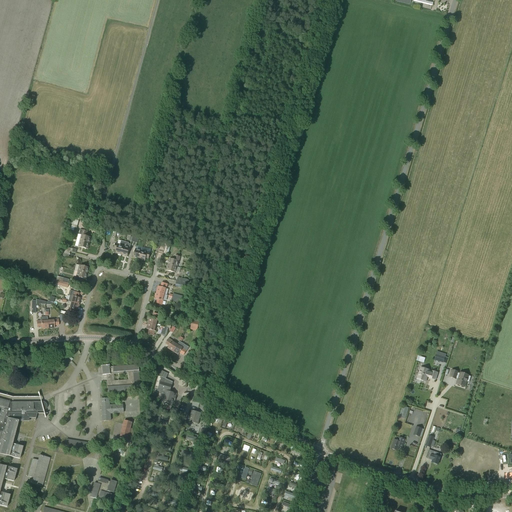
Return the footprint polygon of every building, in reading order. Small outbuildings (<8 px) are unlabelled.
[(90,243),(91,237),(86,236),(88,232),(80,230),(79,235),(81,235),(80,241),(90,243)] [(88,249),(90,243),(80,241),(78,247),(88,249)] [(121,255),(125,242),(121,241),(120,244),(116,243),(114,249),(116,250),(115,253),(121,255)] [(130,247),(131,244),(129,244),(129,243),(125,242),(121,255),(127,257),(130,247)] [(160,243),(158,249),(161,250),(167,252),(168,246),(167,245),(160,243)] [(142,247),(136,246),(133,258),(139,260),(142,247)] [(142,247),(139,260),(145,261),(146,258),(149,259),(151,252),(151,250),(151,249),(142,247)] [(178,267),(181,257),(175,255),(174,260),(170,259),(168,265),(178,267)] [(87,274),(88,268),(79,265),(77,271),(87,274)] [(176,273),(178,267),(168,265),(166,271),(176,273)] [(85,279),(87,274),(77,271),(75,277),(85,279)] [(177,281),(177,282),(188,285),(188,286),(193,287),(194,282),(189,281),(189,280),(184,279),(178,278),(177,281)] [(167,289),(168,284),(162,282),(161,287),(158,286),(157,292),(164,295),(166,289),(167,289)] [(69,296),(68,302),(71,302),(78,304),(80,298),(78,298),(79,293),(69,291),(68,296),(69,296)] [(162,305),(164,301),(163,300),(164,295),(157,292),(155,298),(157,299),(156,303),(162,305)] [(69,308),(67,313),(73,314),(74,310),(77,311),(78,304),(71,302),(69,308)] [(159,319),(160,315),(154,313),(153,318),(150,317),(148,323),(156,325),(158,319),(159,319)] [(41,320),(37,321),(37,327),(42,327),(42,329),(48,329),(48,320),(47,317),(40,317),(41,320)] [(54,320),(48,320),(48,329),(54,328),(54,326),(59,325),(58,319),(54,319),(54,320)] [(154,336),(155,331),(156,325),(148,323),(147,329),(149,330),(148,334),(154,336)] [(165,337),(167,334),(168,328),(161,326),(160,328),(162,329),(161,335),(165,337)] [(173,352),(178,345),(172,341),(169,338),(165,344),(169,346),(168,348),(173,352)] [(183,348),(178,345),(173,352),(179,355),(180,353),(184,355),(187,350),(183,347),(183,348)] [(437,351),(434,360),(443,363),(446,354),(437,351)] [(113,367),(110,368),(110,365),(104,365),(102,365),(103,375),(107,375),(107,378),(107,382),(107,387),(108,393),(133,391),(133,390),(135,390),(135,391),(141,390),(139,372),(137,372),(137,371),(139,371),(138,365),(113,367)] [(438,373),(432,371),(429,370),(421,368),(419,373),(421,374),(419,379),(426,382),(428,375),(430,376),(430,378),(436,380),(438,373)] [(465,387),(469,376),(460,373),(460,374),(458,373),(458,372),(452,370),(450,377),(456,379),(456,378),(459,378),(457,384),(465,387)] [(158,388),(158,390),(166,392),(166,391),(167,391),(171,380),(162,376),(160,382),(158,388)] [(166,392),(164,402),(172,404),(175,393),(170,392),(167,391),(166,391),(166,392)] [(12,403),(9,402),(10,401),(0,398),(0,505),(7,507),(10,495),(0,492),(0,490),(1,486),(3,479),(13,482),(17,469),(0,464),(0,453),(19,459),(23,447),(12,444),(18,421),(29,421),(28,416),(32,416),(32,418),(36,418),(38,414),(44,414),(43,410),(45,410),(45,408),(46,407),(46,406),(45,404),(45,403),(43,402),(12,402),(12,403)] [(110,405),(109,398),(101,399),(103,421),(111,420),(111,414),(123,413),(123,404),(110,405)] [(409,408),(402,406),(400,415),(406,417),(409,408)] [(192,411),(189,421),(198,424),(201,413),(192,411)] [(157,415),(155,423),(167,426),(168,422),(160,420),(161,416),(157,415)] [(225,417),(221,427),(225,429),(227,422),(231,424),(232,420),(225,417)] [(133,441),(135,430),(131,428),(132,423),(124,420),(120,438),(128,440),(128,439),(133,441)] [(193,431),(196,425),(190,423),(188,429),(193,431)] [(416,426),(413,435),(420,437),(423,429),(416,426)] [(157,433),(156,437),(172,441),(173,437),(166,435),(167,430),(162,429),(161,434),(157,433)] [(426,445),(430,447),(434,438),(429,436),(426,445)] [(402,447),(405,440),(398,437),(397,441),(394,440),(392,445),(391,445),(390,447),(391,448),(398,451),(399,446),(402,447)] [(412,449),(414,443),(415,440),(409,439),(407,447),(412,449)] [(86,452),(87,443),(67,440),(65,448),(86,452)] [(438,465),(440,458),(433,455),(434,453),(429,451),(427,458),(429,459),(432,460),(432,463),(438,465)] [(42,486),(50,458),(39,455),(38,460),(32,459),(28,476),(33,478),(32,483),(42,486)] [(237,465),(234,476),(238,477),(240,470),(244,472),(245,468),(237,465)] [(254,471),(249,484),(257,487),(261,474),(254,471)] [(498,471),(489,471),(489,483),(498,482),(498,471)] [(110,482),(108,481),(108,480),(99,477),(98,483),(95,483),(90,497),(96,499),(97,495),(99,496),(99,497),(110,501),(112,494),(110,494),(110,492),(114,493),(117,482),(111,480),(110,482)] [(149,486),(146,495),(157,498),(159,494),(152,491),(152,489),(152,487),(149,486)]
